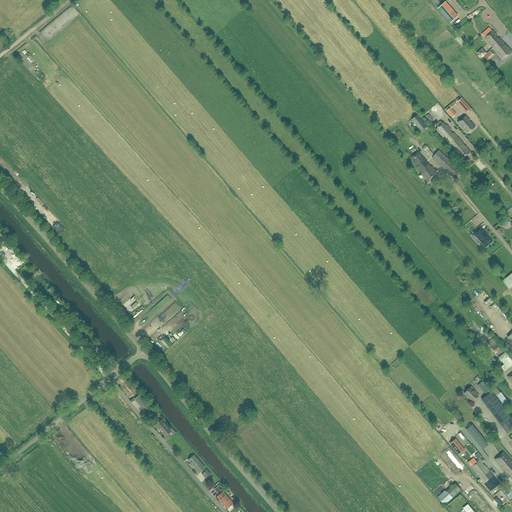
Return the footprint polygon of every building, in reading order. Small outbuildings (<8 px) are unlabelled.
[(457,17),(444,3),(438,8),(450,22),(457,17)] [(499,39),(498,39),(496,36),(496,35),(493,31),(492,31),(489,28),(482,34),(485,38),(484,38),(493,48),(501,41),(499,39)] [(455,39),(462,46),(466,43),(459,35),(455,39)] [(503,59),(511,52),(507,47),(501,41),(493,48),(503,59)] [(487,62),(494,56),(490,51),(483,57),(487,62)] [(14,56),(21,63),(24,60),(18,52),(14,56)] [(411,97),(424,113),(430,108),(427,105),(428,104),(417,92),(411,97)] [(468,112),(471,109),(462,97),(458,101),(468,112)] [(450,107),(446,111),(452,118),(456,114),(450,107)] [(421,132),(427,127),(417,115),(411,120),(421,132)] [(467,134),(475,127),(469,121),(470,120),(466,115),(459,121),(458,123),(467,134)] [(443,124),(440,121),(436,125),(438,128),(436,129),(462,159),(471,152),(466,146),(465,146),(463,143),(460,140),(454,133),(452,134),(450,131),(451,130),(447,125),(446,126),(444,124),(443,124)] [(429,157),(433,154),(426,146),(423,149),(429,157)] [(454,178),(461,171),(439,150),(432,158),(454,178)] [(431,167),(428,164),(429,164),(427,162),(419,152),(410,158),(427,181),(428,183),(438,175),(432,167),(431,167)] [(500,171),(498,173),(503,179),(506,177),(500,171)] [(480,227),(479,228),(473,233),(485,247),(493,241),(490,238),(489,238),(486,236),(487,235),(483,230),(481,227),(480,227)] [(504,353),(493,338),(487,342),(498,357),(504,364),(501,367),(504,371),(511,364),(511,360),(505,352),(504,353)] [(491,391),(482,381),(477,385),(486,396),(481,400),(502,426),(502,427),(507,433),(511,429),(511,417),(492,391),(491,391)] [(473,401),(478,396),(476,393),(471,387),(464,393),(469,399),(470,398),(473,401)] [(148,413),(152,409),(140,395),(135,399),(148,413)] [(170,430),(162,420),(155,426),(158,429),(158,428),(165,436),(167,435),(170,438),(176,433),(172,428),(170,430)] [(454,435),(463,447),(468,443),(470,446),(472,445),(484,460),(482,461),(489,469),(493,466),(481,451),(485,448),(476,436),(477,435),(470,427),(466,431),(464,428),(462,430),(454,435)] [(464,450),(456,439),(450,444),(459,454),(464,450)] [(511,462),(502,452),(494,459),(507,473),(510,476),(511,479),(511,462)] [(205,468),(194,455),(188,460),(191,463),(189,464),(192,468),(193,467),(198,473),(202,470),(204,473),(202,474),(206,478),(211,474),(207,470),(206,470),(204,468),(205,468)] [(481,478),(489,471),(484,465),(483,466),(481,463),(483,462),(479,458),(478,459),(476,461),(473,458),(468,462),(470,466),(481,478)] [(456,473),(461,468),(454,459),(448,464),(456,473)] [(489,471),(481,478),(480,479),(490,491),(499,483),(494,477),(494,478),(489,471)] [(445,491),(438,498),(444,504),(452,497),(452,498),(461,490),(455,483),(446,492),(445,491)] [(227,509),(233,504),(223,492),(217,497),(227,509)]
